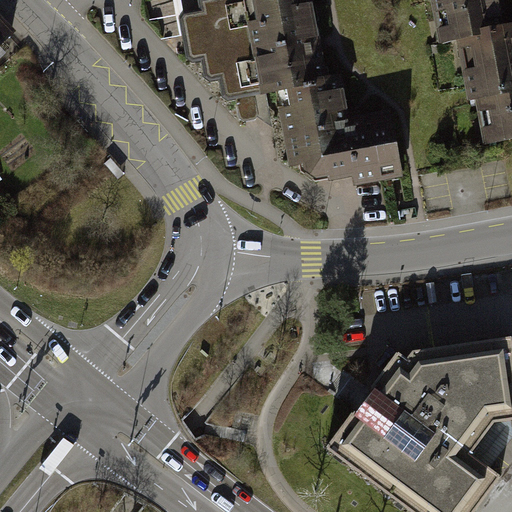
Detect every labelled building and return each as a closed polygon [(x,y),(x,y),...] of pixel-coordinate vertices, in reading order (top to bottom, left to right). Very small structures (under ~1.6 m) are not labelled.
[(244,122),(287,115),(282,84),(334,75),(320,0),(203,0),(204,0),(203,0),(150,0),(154,18),(162,17),(166,39),(178,37),(182,54),(191,52),(192,57),(209,54),(213,75),(227,72),(231,94),(239,93),(244,122)] [(433,0),(441,40),(459,37),(503,29),(497,0),(433,0)] [(0,46),(9,38),(0,27),(0,46)] [(511,27),(503,29),(459,37),(471,98),(478,97),(486,140),(511,135),(511,27)] [(347,73),(334,75),(282,84),(287,115),(298,164),(313,178),(357,173),(359,184),(407,175),(395,109),(354,116),(347,73)] [(511,427),(511,406),(503,348),(386,361),(360,397),(320,453),(399,511),(476,511),(497,481),(464,460),(484,432),(511,427)]
